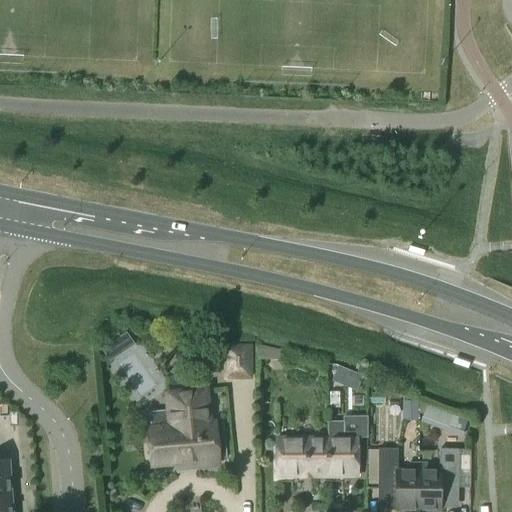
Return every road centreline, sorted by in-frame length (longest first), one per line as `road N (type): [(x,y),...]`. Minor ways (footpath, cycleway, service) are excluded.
road 1 (unclassified): [(511,80),(468,113),(430,121),(146,116),(0,104)]
road 2 (secondary): [(27,231),(375,305),(511,356)]
road 3 (secondary): [(511,319),(368,265),(36,197)]
road 4 (residential): [(72,511),(60,432),(1,372)]
road 5 (residential): [(1,372),(3,310),(27,231)]
